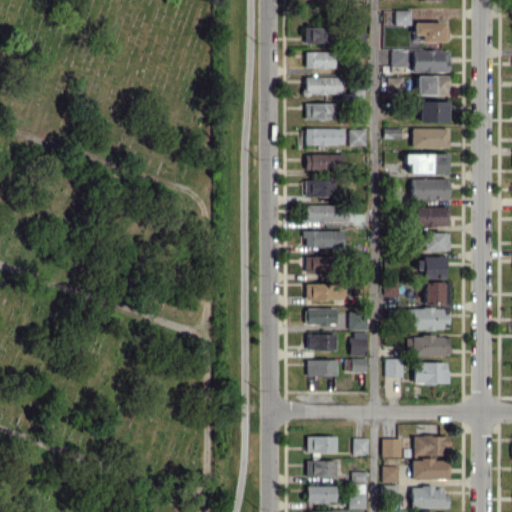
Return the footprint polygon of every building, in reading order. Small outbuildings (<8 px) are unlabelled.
[(408,9),(391,10),(392,24),(408,24),(408,9)] [(441,21),(411,22),(411,34),(418,34),(419,41),(442,41),(441,21)] [(328,42),(327,26),(302,26),(302,43),(328,42)] [(446,71),(447,49),(410,48),(409,70),(446,71)] [(303,68),(331,68),(331,50),(302,51),(303,68)] [(405,50),(388,50),(387,65),(404,66),(405,50)] [(446,75),(413,74),(413,93),(446,94),(446,75)] [(302,93),(338,93),(338,76),(303,76),(302,93)] [(400,77),(384,76),(384,92),(400,92),(400,77)] [(446,100),(417,101),(417,121),(446,121),(446,100)] [(331,119),(332,102),(302,102),(302,119),(331,119)] [(341,128),(302,127),(302,144),(340,145),(341,128)] [(398,127),(380,128),(381,137),(398,137),(398,127)] [(445,147),(446,127),(409,127),(409,146),(445,147)] [(362,128),(346,128),(345,145),(362,145),(362,128)] [(341,153),(303,153),(302,169),(341,170),(341,153)] [(445,173),(445,153),(401,153),(401,163),(406,163),(406,173),(445,173)] [(445,178),(408,177),(408,199),(445,199),(445,178)] [(302,195),(331,195),(331,179),(302,179),(302,195)] [(303,206),(303,222),(349,221),(349,205),(303,206)] [(444,205),(412,207),(413,228),(446,226),(444,205)] [(340,229),(301,230),(302,248),(340,247),(340,229)] [(420,251),(446,250),(445,232),(420,232),(420,251)] [(302,256),(303,272),(328,272),(327,255),(302,256)] [(441,257),(414,257),(414,277),(441,278),(441,257)] [(396,294),(395,279),(379,280),(380,294),(396,294)] [(446,303),(447,281),(414,280),(414,289),(421,289),(421,303),(446,303)] [(341,299),(340,282),(302,282),(302,299),(341,299)] [(303,307),(303,324),(332,324),(332,307),(303,307)] [(405,328),(445,329),(445,308),(405,307),(405,328)] [(364,329),(363,310),(345,311),(346,329),(364,329)] [(363,354),(363,332),(347,332),(347,355),(363,354)] [(333,333),(304,333),(303,349),(332,349),(333,333)] [(403,355),(445,354),(445,335),(402,335),(403,355)] [(362,357),(347,357),(347,371),(362,371),(362,357)] [(303,359),(303,375),(333,375),(333,358),(303,359)] [(400,358),(381,358),(381,376),(400,376),(400,358)] [(444,383),(444,361),(410,361),(410,382),(444,383)] [(303,451),(332,452),(333,436),(303,435),(303,451)] [(409,454),(445,455),(446,435),(410,435),(409,454)] [(350,453),(365,454),(365,437),(350,437),(350,453)] [(377,456),(397,456),(398,437),(378,437),(377,456)] [(408,478),(445,479),(445,459),(408,458),(408,478)] [(332,459),(303,459),(303,476),(332,476),(332,459)] [(395,465),(378,465),(378,481),(394,481),(395,465)] [(362,508),(363,471),(346,470),(345,507),(362,508)] [(332,485),(303,485),(303,501),(332,502),(332,485)] [(408,486),(407,506),(443,507),(443,487),(408,486)]
